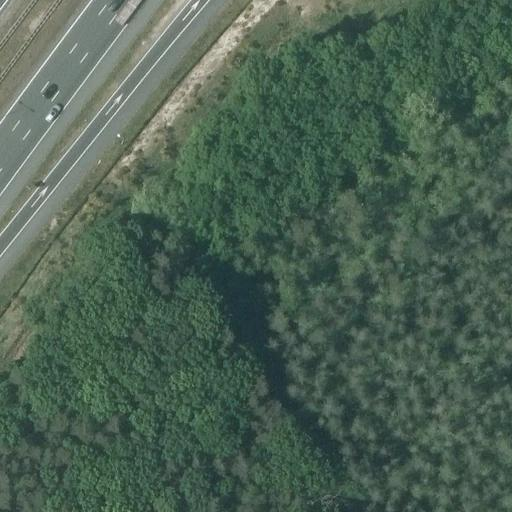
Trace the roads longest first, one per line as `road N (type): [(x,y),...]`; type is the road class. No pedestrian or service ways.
road 1 (motorway): [(0,243),(198,0)]
road 2 (motorway): [(0,160),(117,0)]
